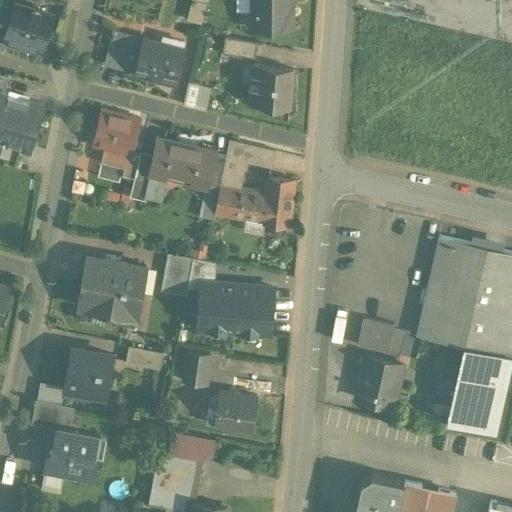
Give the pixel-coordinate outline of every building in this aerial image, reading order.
[(205,1),(201,0),(189,0),(186,18),(200,21),(205,1)] [(251,0),(251,25),(290,25),(290,0),(251,0)] [(51,12),(13,1),(11,7),(2,39),(28,47),(30,41),(41,44),(51,12)] [(11,7),(0,3),(0,45),(0,46),(2,39),(11,7)] [(130,34),(112,30),(104,62),(105,59),(122,64),(130,34)] [(130,34),(122,64),(134,67),(141,37),(130,34)] [(256,39),(224,34),(221,51),(253,57),(256,39)] [(182,46),(142,36),(141,37),(134,67),(133,71),(174,81),(182,46)] [(292,66),(251,62),(248,101),(269,103),(288,105),(292,66)] [(208,105),(213,84),(191,79),(187,101),(208,105)] [(3,90),(0,89),(0,138),(28,147),(42,102),(3,90)] [(288,105),(269,103),(268,111),(287,116),(288,105)] [(138,116),(101,106),(93,143),(102,145),(98,160),(121,166),(135,169),(139,152),(129,150),(138,116)] [(214,148),(157,134),(152,153),(148,170),(150,170),(150,167),(164,170),(163,173),(164,174),(165,174),(166,169),(190,174),(189,179),(190,180),(191,177),(205,180),(204,183),(205,183),(214,149),(214,148)] [(225,152),(219,181),(237,184),(242,158),(270,165),(274,148),(228,137),(225,152)] [(152,153),(141,150),(141,149),(140,149),(135,169),(133,177),(129,193),(144,196),(145,193),(143,192),(148,170),(152,153)] [(225,152),(214,149),(205,183),(204,183),(204,190),(217,193),(219,181),(225,152)] [(135,169),(121,166),(119,173),(133,177),(135,169)] [(164,170),(150,167),(150,170),(148,170),(143,192),(145,193),(160,196),(161,194),(159,194),(164,174),(163,173),(164,170)] [(237,184),(219,181),(217,193),(212,216),(214,216),(214,212),(263,221),(263,220),(288,222),(293,178),(266,175),(264,189),(237,184)] [(217,193),(204,190),(198,213),(212,216),(217,193)] [(511,346),(511,249),(438,233),(415,332),(463,343),(510,354),(511,346)] [(192,256),(167,251),(162,279),(174,282),(172,290),(185,293),(192,256)] [(145,263),(87,252),(78,304),(79,304),(79,303),(95,306),(95,307),(136,314),(145,263)] [(270,286),(220,276),(212,317),(263,326),(270,286)] [(393,321),(362,314),(356,342),(387,349),(392,327),(393,321)] [(403,329),(392,327),(387,349),(398,352),(403,329)] [(510,354),(463,343),(446,416),(494,427),(510,354)] [(162,350),(128,344),(125,360),(159,366),(162,350)] [(113,353),(71,345),(63,385),(106,392),(113,353)] [(209,352),(187,348),(182,378),(205,382),(209,352)] [(401,361),(365,353),(355,395),(391,403),(401,361)] [(256,393),(218,387),(216,403),(207,402),(205,420),(251,427),(256,393)] [(61,402),(36,397),(31,421),(56,426),(61,402)] [(71,404),(61,402),(56,426),(66,428),(71,404)] [(66,428),(56,426),(52,445),(48,445),(45,464),(63,468),(62,472),(84,476),(85,472),(92,473),(99,434),(66,428)] [(197,457),(157,449),(147,500),(187,508),(189,498),(197,457)] [(355,511),(395,511),(403,478),(371,470),(360,477),(353,508),(355,511)] [(449,511),(454,490),(403,478),(395,511),(449,511)] [(223,511),(225,505),(189,498),(187,508),(185,511),(223,511)] [(511,511),(511,503),(489,498),(486,511),(511,511)]
